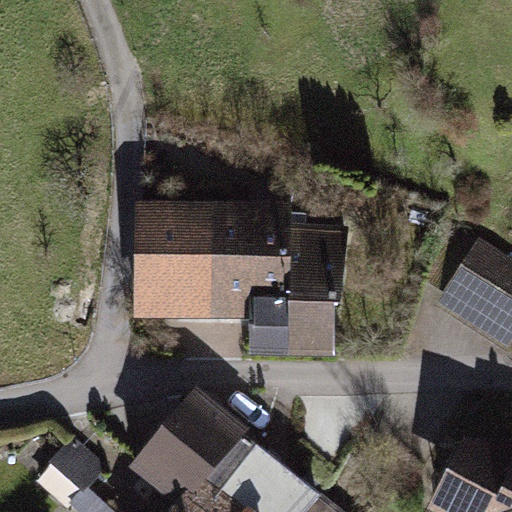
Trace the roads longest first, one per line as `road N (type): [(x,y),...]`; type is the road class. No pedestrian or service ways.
road 1 (residential): [(511,381),(108,380)]
road 2 (residential): [(108,380),(141,127),(99,0)]
